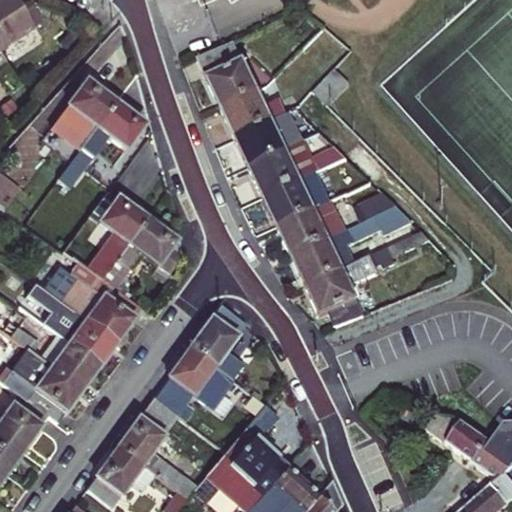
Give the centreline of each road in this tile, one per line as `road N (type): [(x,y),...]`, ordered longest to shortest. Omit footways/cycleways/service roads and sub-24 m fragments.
road 1 (residential): [(39,511),(223,258)]
road 2 (residential): [(360,511),(297,355),(263,298),(223,258)]
road 3 (residential): [(223,258),(180,155),(135,0)]
